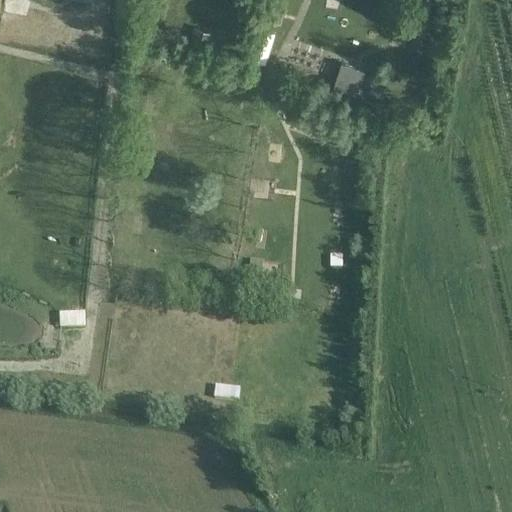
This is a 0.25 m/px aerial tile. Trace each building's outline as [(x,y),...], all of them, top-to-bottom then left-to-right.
[(192,31),(189,43),(206,48),(209,36),(192,31)] [(333,87),(356,95),(364,71),(341,64),(333,87)] [(160,242),(142,246),(146,263),(164,260),(160,242)] [(232,252),(217,254),(220,278),(236,277),(232,252)] [(251,261),(247,289),(259,291),(263,263),(251,261)] [(346,286),(366,287),(367,268),(347,268),(346,286)]
